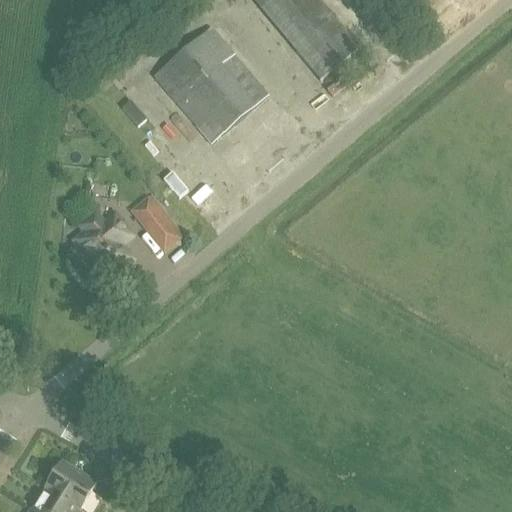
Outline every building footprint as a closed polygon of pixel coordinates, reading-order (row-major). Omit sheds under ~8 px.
[(251,0),(321,82),(359,49),(317,0),(251,0)] [(155,79),(212,145),(268,97),(212,30),(155,79)] [(176,159),(164,169),(185,195),(197,186),(176,159)] [(129,213),(156,245),(177,229),(150,196),(129,213)] [(91,262),(107,282),(110,280),(113,280),(120,275),(120,272),(133,261),(122,247),(133,238),(120,222),(116,226),(111,220),(104,225),(96,215),(81,228),(86,234),(75,242),(77,245),(77,248),(88,262),(91,262)] [(47,490),(81,511),(97,487),(60,464),(45,489),(47,490)] [(30,511),(80,511),(81,511),(47,490),(33,511),(32,510),(30,511)]
